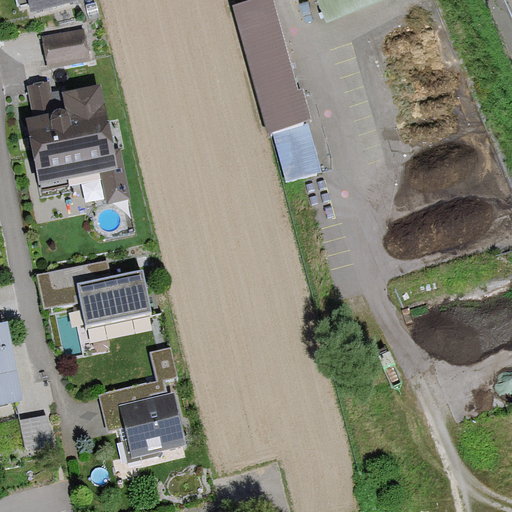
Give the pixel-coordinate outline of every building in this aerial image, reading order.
[(28,0),(29,4),(31,11),(78,0),(28,0)] [(273,0),(249,0),(233,5),(268,132),(271,131),(308,121),(311,120),(303,89),(299,90),(273,0)] [(318,0),(327,22),(381,0),(318,0)] [(85,28),(42,36),(49,70),(92,62),(85,28)] [(27,118),(40,183),(100,172),(107,203),(131,198),(120,148),(113,149),(101,84),(62,92),(62,90),(51,92),(49,82),(28,86),(34,116),(27,118)] [(322,172),(308,121),(271,131),(286,182),(322,172)] [(107,260),(37,274),(44,309),(81,302),(86,325),(152,312),(144,270),(111,277),(107,260)] [(0,405),(24,400),(8,322),(0,323),(0,405)] [(157,381),(99,395),(107,432),(125,428),(132,457),(186,445),(174,392),(168,394),(164,381),(178,378),(171,348),(150,352),(157,381)] [(54,444),(48,414),(19,420),(26,450),(54,444)]
